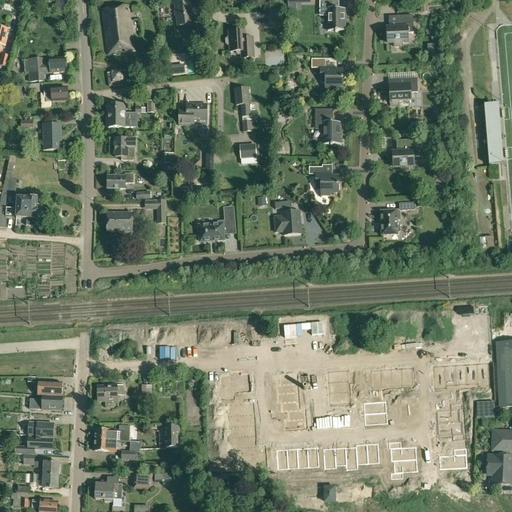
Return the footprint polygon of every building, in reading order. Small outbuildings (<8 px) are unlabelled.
[(190,0),(186,0),(174,2),(177,27),(194,24),(190,0)] [(204,0),(194,0),(196,9),(205,8),(204,0)] [(319,0),(320,12),(326,12),(328,14),(328,32),(335,32),(335,33),(338,33),(338,32),(345,32),(345,23),(344,23),(344,19),(345,19),(345,10),(338,10),(337,0),(319,0)] [(134,50),(128,7),(102,11),(108,54),(134,50)] [(284,28),(283,10),(271,11),(271,13),(269,13),(269,19),(271,19),(272,29),(284,28)] [(399,29),(387,29),(387,43),(394,43),(394,47),(403,47),(402,43),(408,42),(408,34),(414,33),(413,16),(398,17),(399,29)] [(227,38),(225,40),(226,44),(227,46),(230,45),(230,52),(236,52),(236,54),(237,55),(242,55),(242,59),(253,58),(252,41),(246,42),(245,40),(244,31),(229,32),(229,38),(227,38)] [(10,56),(0,54),(0,66),(7,68),(10,56)] [(66,59),(50,60),(50,64),(43,64),(43,59),(28,60),(28,61),(24,61),(25,75),(29,75),(29,83),(44,82),(44,74),(51,74),(67,73),(66,59)] [(314,69),(321,69),(321,82),(326,82),(326,90),(335,90),(335,87),(343,87),(343,85),(342,85),(342,80),(343,80),(343,71),(335,71),(335,69),(332,69),(327,69),(327,60),(314,60),(314,69)] [(111,73),(107,73),(109,87),(128,85),(126,71),(122,72),(122,70),(111,71),(111,73)] [(19,85),(18,76),(6,77),(6,85),(19,85)] [(401,89),(389,89),(390,107),(399,107),(398,103),(411,102),(411,93),(418,93),(417,80),(401,80),(401,89)] [(40,93),(39,85),(29,85),(25,85),(25,94),(40,93)] [(46,103),(52,103),(62,102),(68,101),(67,89),(61,89),(52,89),(52,91),(44,91),(44,98),(46,98),(46,103)] [(248,89),(235,90),(236,105),(241,105),(242,117),(242,118),(250,117),(250,116),(248,89)] [(498,104),(496,104),(484,105),(489,166),(503,164),(498,104)] [(124,128),(133,128),(133,121),(134,121),(134,113),(124,113),(124,105),(108,105),(108,129),(124,128)] [(179,111),(179,126),(197,126),(198,125),(198,119),(207,119),(207,105),(187,105),(187,111),(179,111)] [(282,111),(286,119),(294,116),(291,107),(282,111)] [(315,123),(323,123),(323,145),(331,145),(331,146),(333,146),(333,145),(340,145),(340,136),(339,136),(339,132),(340,132),(340,123),(333,123),(333,122),(332,122),(332,110),(315,110),(315,123)] [(242,121),(243,133),(252,132),(251,120),(250,120),(242,121)] [(59,150),(59,140),(59,138),(62,138),(61,125),(43,125),(44,151),(59,150)] [(128,158),(128,148),(134,148),(134,140),(115,140),(115,158),(128,158)] [(396,141),(397,153),(392,154),(393,168),(400,167),(400,172),(408,171),(408,167),(414,167),(414,158),(419,158),(419,140),(396,141)] [(256,144),(252,145),(240,146),(241,160),(257,159),(256,144)] [(213,166),(213,155),(213,148),(207,148),(207,155),(204,155),(204,166),(213,166)] [(163,154),(163,163),(163,172),(172,172),(172,165),(174,165),(174,154),(163,154)] [(309,168),(309,175),(316,175),(316,188),(321,188),(321,196),(330,196),(330,193),(338,193),(338,191),(337,186),(338,186),(338,177),(330,177),(330,175),(327,175),(322,175),(322,168),(309,168)] [(125,190),(125,184),(133,184),(133,175),(124,175),(124,177),(107,177),(107,190),(125,190)] [(14,211),(17,212),(37,213),(38,200),(18,199),(19,182),(5,180),(0,204),(0,211),(9,212),(9,211),(7,211),(9,199),(15,199),(14,211)] [(137,200),(150,200),(150,192),(136,193),(137,200)] [(258,198),(259,207),(267,206),(266,197),(258,198)] [(166,224),(166,201),(145,201),(145,210),(157,210),(157,224),(166,224)] [(234,208),(224,209),(225,226),(235,225),(234,208)] [(0,227),(5,229),(7,218),(9,212),(0,211),(0,227)] [(381,236),(397,235),(397,233),(399,233),(400,232),(399,225),(398,224),(397,224),(397,221),(399,221),(399,211),(380,212),(381,236)] [(37,220),(37,213),(17,212),(16,218),(27,219),(26,226),(36,227),(36,219),(37,220)] [(282,219),(274,220),(275,233),(283,233),(283,236),(301,235),(300,212),(282,213),(282,219)] [(108,214),(107,222),(107,232),(132,233),(132,214),(108,214)] [(199,226),(200,242),(224,240),(223,224),(199,226)] [(484,237),(483,249),(493,250),(494,237),(484,237)] [(477,364),(466,365),(468,383),(478,383),(477,364)] [(489,364),(477,364),(478,383),(490,382),(489,364)] [(466,365),(456,366),(457,384),(468,383),(466,365)] [(445,366),(434,367),(435,385),(446,384),(445,366)] [(456,366),(445,366),(446,384),(457,384),(456,366)] [(413,368),(402,369),(403,387),(414,386),(413,368)] [(402,369),(392,370),(393,388),(403,387),(402,369)] [(381,370),(371,371),(372,389),(383,388),(381,370)] [(392,370),(381,370),(383,388),(393,388),(392,370)] [(348,371),(328,372),(329,383),(348,382),(348,383),(349,383),(348,371)] [(226,391),(221,391),(222,398),(234,397),(233,391),(249,390),(248,376),(241,377),(241,374),(229,374),(230,377),(225,378),(226,391)] [(280,385),(277,385),(277,395),(298,393),(297,375),(280,376),(280,385)] [(348,382),(329,383),(329,394),(349,393),(348,383),(348,382)] [(39,383),(39,384),(38,396),(42,396),(63,397),(64,384),(39,383)] [(124,396),(123,385),(97,387),(98,403),(118,402),(117,396),(124,396)] [(298,393),(277,395),(278,404),(282,404),(282,412),(282,413),(288,412),(299,411),(299,410),(298,393)] [(349,393),(329,394),(330,406),(350,404),(349,393)] [(62,411),(63,397),(42,396),(42,400),(30,400),(30,410),(62,411)] [(363,403),(364,415),(382,414),(384,414),(383,402),(379,402),(363,403)] [(476,403),(476,420),(496,419),(494,402),(477,403),(476,403)] [(252,404),(235,405),(235,416),(253,415),(252,404)] [(451,411),(436,412),(437,424),(458,423),(457,411),(463,410),(463,404),(451,405),(451,411)] [(289,420),(285,420),(286,430),(306,429),(305,410),(299,410),(299,411),(288,412),(289,420)] [(382,414),(364,415),(365,426),(383,425),(382,414)] [(253,415),(235,416),(236,427),(254,426),(253,415)] [(29,423),(29,432),(29,436),(37,436),(37,439),(53,440),(54,424),(29,423)] [(458,423),(437,424),(438,437),(453,436),(453,442),(465,441),(465,435),(459,435),(458,423)] [(254,426),(236,427),(237,438),(254,437),(254,426)] [(164,427),(165,449),(180,448),(179,427),(164,427)] [(95,430),(95,441),(118,442),(109,441),(109,438),(117,438),(117,432),(95,430)] [(118,431),(118,442),(131,442),(131,441),(124,441),(124,431),(118,431)] [(493,476),(493,484),(511,485),(511,473),(511,457),(509,458),(509,451),(511,451),(511,432),(493,432),(493,451),(493,457),(488,457),(488,475),(493,476)] [(37,436),(29,436),(28,447),(15,446),(15,454),(24,455),(24,454),(35,455),(35,450),(53,451),(53,440),(37,439),(37,436)] [(254,437),(237,438),(237,449),(247,449),(247,448),(255,448),(255,447),(254,437)] [(94,452),(117,453),(118,442),(95,441),(94,452)] [(401,443),(389,443),(389,449),(395,449),(396,461),(417,460),(416,448),(401,449),(401,443)] [(378,444),(367,445),(368,465),(379,464),(378,444)] [(356,446),(355,446),(355,448),(356,448),(357,466),(368,465),(367,445),(356,446)] [(255,448),(247,448),(247,449),(247,459),(265,458),(265,446),(255,447),(255,448)] [(318,448),(307,449),(309,468),(319,468),(318,448)] [(345,448),(335,449),(336,467),(346,466),(345,448)] [(355,448),(345,448),(346,466),(356,466),(357,466),(356,448),(355,448)] [(297,449),(287,450),(288,470),(298,469),(297,449)] [(307,449),(297,449),(298,469),(309,468),(307,449)] [(335,449),(323,450),(324,470),(336,469),(336,467),(335,449)] [(454,456),(439,457),(440,470),(462,469),(462,456),(466,455),(466,449),(454,450),(454,456)] [(287,450),(276,450),(277,470),(288,470),(287,450)] [(122,451),(121,460),(136,461),(137,452),(122,451)] [(34,468),(44,469),(43,475),(59,477),(59,463),(44,463),(34,462),(35,455),(24,454),(24,455),(23,466),(34,466),(34,468)] [(265,458),(247,459),(248,470),(266,469),(265,458)] [(397,474),(391,474),(391,480),(403,480),(403,474),(418,473),(417,460),(396,461),(397,474)] [(154,473),(155,482),(163,481),(177,478),(176,472),(163,475),(163,473),(154,473)] [(58,489),(59,477),(43,475),(25,474),(25,484),(31,484),(30,488),(58,489)] [(122,485),(118,485),(119,479),(107,478),(107,484),(96,484),(95,500),(105,500),(104,502),(112,503),(112,500),(113,500),(113,499),(121,499),(122,485)] [(336,486),(323,486),(323,503),(336,503),(336,486)] [(15,494),(13,494),(13,500),(15,500),(14,508),(28,509),(29,500),(28,500),(29,495),(15,494)] [(39,511),(58,511),(59,502),(32,501),(32,510),(39,510),(39,511)]
